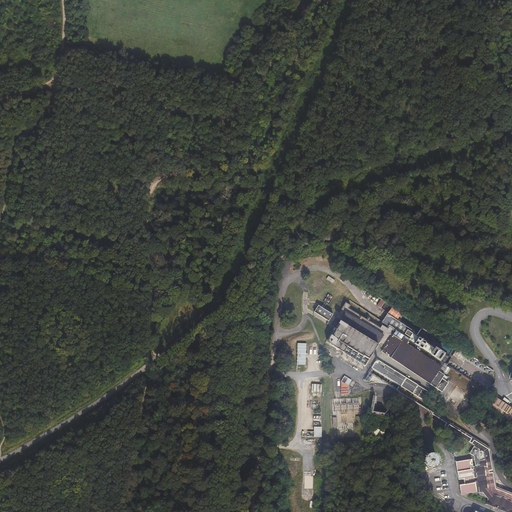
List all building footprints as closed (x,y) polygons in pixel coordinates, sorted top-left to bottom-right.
[(333,315),(318,306),(314,312),(329,321),(333,315)] [(430,385),(448,357),(413,334),(414,332),(397,320),(402,312),(393,306),(382,322),(396,331),(382,352),(430,385)] [(369,360),(384,336),(346,312),(327,343),(343,353),(347,347),(369,360)] [(305,365),(305,344),(296,344),(296,365),(305,365)] [(464,363),(469,355),(457,347),(451,354),(464,363)] [(418,385),(376,359),(371,368),(412,394),(418,385)] [(348,386),(351,380),(344,376),(341,382),(340,395),(348,395),(348,386)] [(313,384),(312,391),(321,392),(322,384),(313,384)] [(508,422),(511,416),(511,407),(495,397),(488,408),(488,409),(491,411),(508,422)] [(511,511),(511,492),(494,485),(489,447),(431,412),(428,417),(469,453),(473,456),(475,466),(473,466),(471,459),(455,461),(458,480),(463,479),(464,484),(459,485),(460,492),(480,489),(488,499),(486,504),(506,511),(511,511)] [(511,444),(511,423),(511,424),(511,426),(508,442),(497,440),(497,442),(511,444)] [(322,437),(322,427),(314,426),(314,437),(322,437)] [(383,440),(385,431),(370,428),(368,437),(383,440)] [(438,466),(438,463),(437,461),(436,459),(435,458),(433,457),(430,456),(428,456),(425,457),(424,459),(423,461),(422,464),(422,466),(423,467),(424,469),(425,470),(427,471),(429,472),(431,472),(433,471),(435,470),(436,469),(438,466)]
